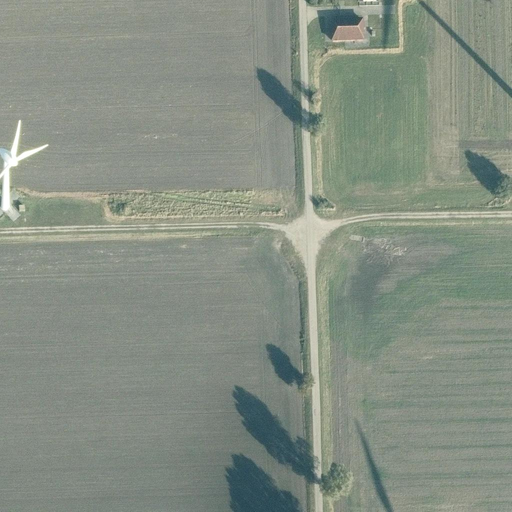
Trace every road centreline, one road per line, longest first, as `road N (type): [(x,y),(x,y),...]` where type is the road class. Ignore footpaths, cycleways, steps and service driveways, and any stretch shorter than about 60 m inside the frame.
road 1 (unclassified): [(319,511),(301,0)]
road 2 (track): [(309,228),(0,236)]
road 3 (track): [(309,219),(511,215)]
